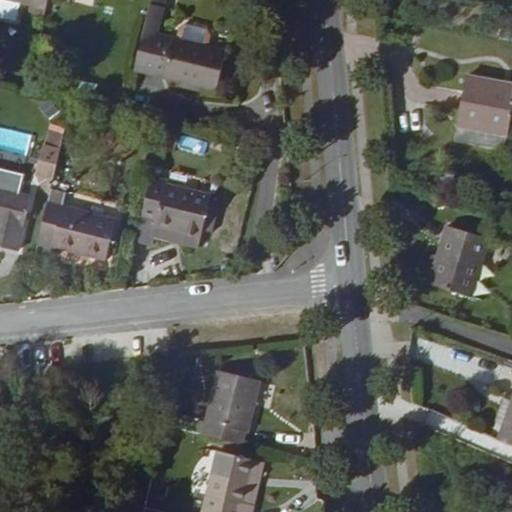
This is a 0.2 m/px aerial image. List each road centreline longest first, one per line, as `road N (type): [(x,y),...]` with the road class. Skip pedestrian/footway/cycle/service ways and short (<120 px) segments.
road 1 (residential): [(0,317),(319,288),(352,278)]
road 2 (tertiary): [(352,278),(325,0)]
road 3 (tertiary): [(378,511),(352,278)]
